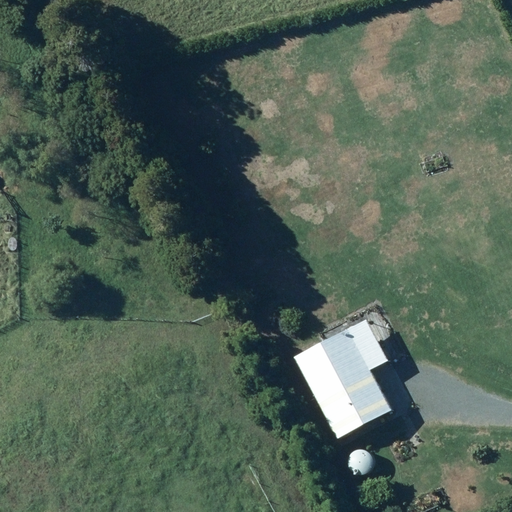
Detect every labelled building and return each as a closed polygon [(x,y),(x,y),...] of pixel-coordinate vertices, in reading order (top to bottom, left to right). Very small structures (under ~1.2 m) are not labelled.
[(332,443),(408,405),(365,319),(289,357),(332,443)] [(403,423),(379,438),(395,465),(420,450),(403,423)] [(427,462),(437,482),(465,467),(455,448),(427,462)] [(377,479),(354,492),(365,511),(388,499),(377,479)] [(458,495),(461,511),(469,511),(489,508),(485,490),(458,495)]
